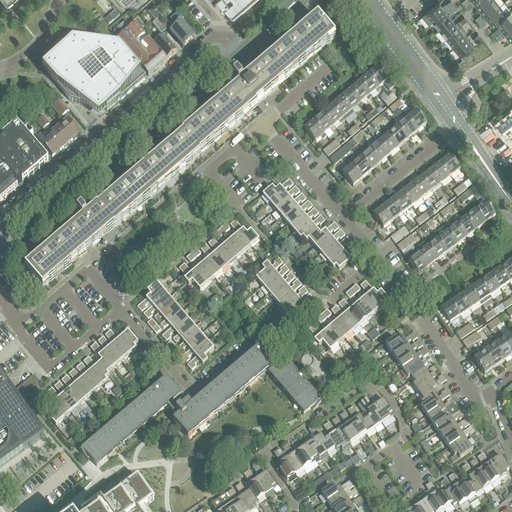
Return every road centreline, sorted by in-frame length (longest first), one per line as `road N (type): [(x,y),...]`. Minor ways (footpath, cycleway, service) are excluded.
road 1 (tertiary): [(4,256),(241,53)]
road 2 (residential): [(222,31),(0,216)]
road 3 (residential): [(190,396),(267,336),(329,408)]
road 4 (residential): [(344,218),(459,124)]
road 5 (residential): [(122,311),(89,269),(17,328)]
road 6 (residential): [(122,311),(51,369),(17,328)]
road 7 (residential): [(294,511),(264,457),(329,408)]
road 8 (residential): [(329,408),(374,380),(409,435),(392,446)]
road 9 (residential): [(325,304),(238,210)]
road 10 (tertiary): [(443,100),(366,0)]
road 11 (residential): [(262,125),(205,173),(238,210)]
road 12 (residential): [(344,218),(262,125)]
